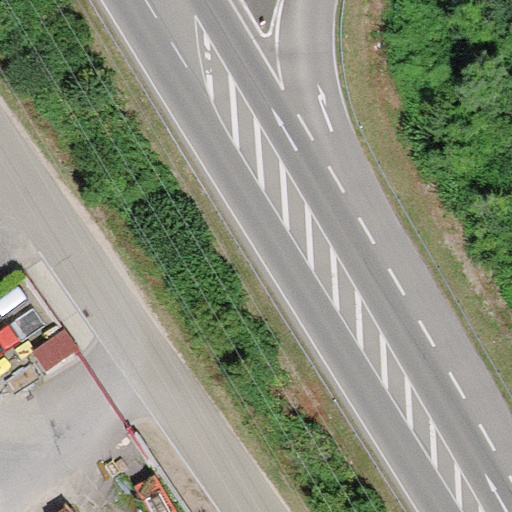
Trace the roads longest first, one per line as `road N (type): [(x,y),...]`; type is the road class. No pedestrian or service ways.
road 1 (unclassified): [(0,164),(238,511)]
road 2 (primary): [(482,511),(297,201)]
road 3 (primary): [(297,201),(170,0)]
road 4 (tertiary): [(297,201),(309,0)]
